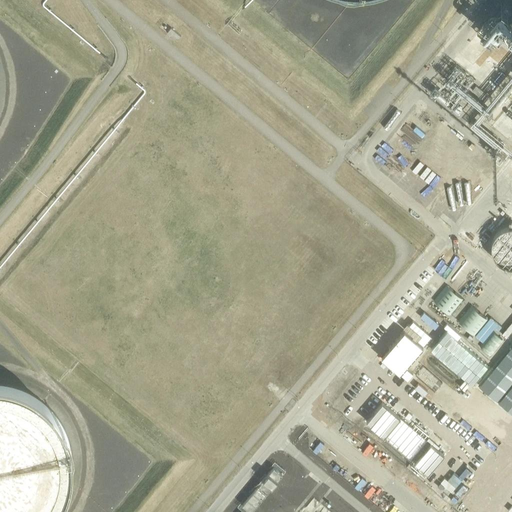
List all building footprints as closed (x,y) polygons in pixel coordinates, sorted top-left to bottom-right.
[(493,40),(481,30),(461,53),(474,64),(493,40)] [(494,262),(511,263),(511,227),(496,226),(494,262)] [(464,299),(448,285),(435,301),(451,315),(464,299)] [(489,319),(473,305),(459,322),(476,335),(489,319)] [(413,321),(405,331),(424,346),(431,337),(413,321)] [(405,331),(382,358),(401,373),(423,347),(405,331)] [(504,341),(493,331),(479,348),(491,358),(504,341)] [(511,345),(479,386),(497,400),(511,381),(511,345)] [(0,511),(54,511),(64,499),(71,479),(73,458),(69,438),(60,419),(46,404),(29,392),(10,385),(0,384),(0,511)] [(381,402),(366,420),(411,458),(426,439),(381,402)] [(430,443),(414,462),(428,474),(444,455),(430,443)] [(256,511),(255,510),(287,469),(276,460),(241,507),(244,510),(242,511),(256,511)] [(442,495),(450,486),(435,473),(427,482),(442,495)]
